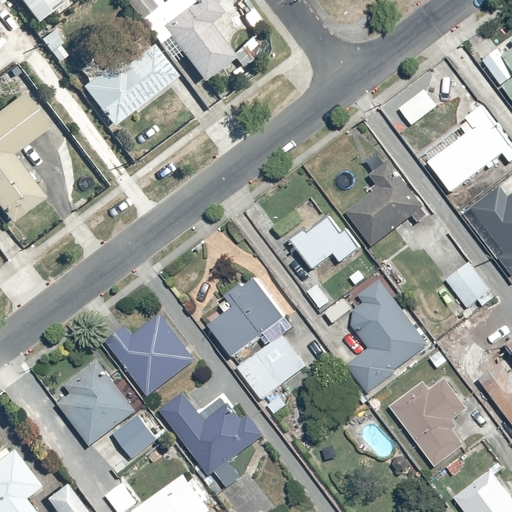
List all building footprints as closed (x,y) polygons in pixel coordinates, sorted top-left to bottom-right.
[(63,4),(59,0),(19,0),(37,23),(63,4)] [(212,0),(194,0),(160,26),(202,81),(234,57),(208,24),(223,13),(212,0)] [(54,26),(39,37),(57,61),(71,50),(54,26)] [(120,57),(81,87),(112,126),(177,76),(152,44),(126,65),(120,57)] [(511,50),(487,68),(511,99),(511,50)] [(439,107),(426,89),(399,110),(413,127),(439,107)] [(22,93),(0,109),(0,209),(10,222),(44,197),(11,154),(48,127),(22,93)] [(511,163),(511,145),(483,110),(467,121),(476,131),(430,166),(454,196),(504,156),(511,164),(511,163)] [(373,249),(425,209),(389,162),(371,177),(381,190),(347,214),(373,249)] [(501,188),(464,217),(511,277),(511,197),(510,199),(501,188)] [(342,235),(330,219),(294,244),(315,272),(335,257),(342,265),(361,251),(347,232),(342,235)] [(489,288),(469,261),(446,279),(466,305),(489,288)] [(431,345),(381,281),(359,298),(364,305),(355,312),(353,327),(370,350),(348,367),(367,393),(431,345)] [(211,328),(235,360),(287,320),(257,282),(230,302),(235,309),(211,328)] [(197,358),(162,313),(133,334),(126,326),(105,341),(148,397),(197,358)] [(289,404),(278,389),(305,369),(282,336),(238,368),(262,400),(273,416),(289,404)] [(511,350),(511,357),(478,381),(511,424),(511,348),(511,349),(511,350)] [(138,412),(100,361),(66,386),(73,395),(60,404),(92,448),(138,412)] [(431,392),(424,383),(390,409),(436,470),(465,447),(454,432),(458,428),(454,422),(469,411),(446,380),(431,392)] [(206,420),(185,394),(161,410),(211,476),(265,436),(249,416),(243,420),(229,403),(206,420)] [(8,446),(0,451),(0,511),(33,511),(24,500),(40,488),(8,446)] [(511,511),(511,497),(492,472),(456,500),(465,511),(511,511)] [(211,511),(212,511),(185,475),(133,511),(211,511)] [(87,511),(65,484),(45,499),(55,511),(87,511)]
